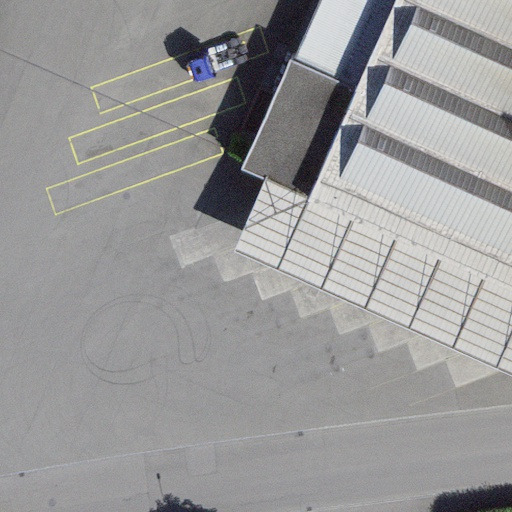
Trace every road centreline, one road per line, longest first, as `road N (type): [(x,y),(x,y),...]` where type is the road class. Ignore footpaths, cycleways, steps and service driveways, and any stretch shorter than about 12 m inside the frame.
road 1 (tertiary): [(87,511),(349,466)]
road 2 (tertiary): [(349,466),(511,451)]
